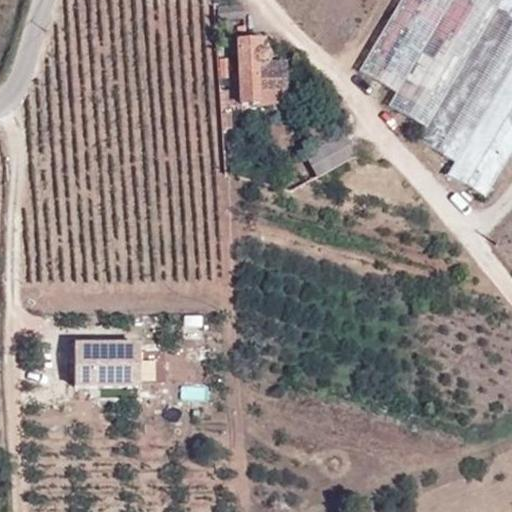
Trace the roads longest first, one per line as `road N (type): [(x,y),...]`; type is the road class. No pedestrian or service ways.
road 1 (track): [(2,89),(12,132),(19,511)]
road 2 (track): [(261,0),(511,285)]
